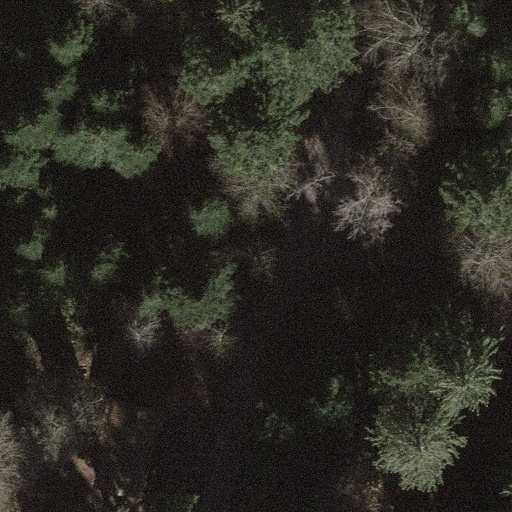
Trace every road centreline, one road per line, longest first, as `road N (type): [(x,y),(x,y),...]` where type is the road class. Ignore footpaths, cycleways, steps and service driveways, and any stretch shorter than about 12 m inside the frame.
road 1 (track): [(302,248),(249,411),(229,511)]
road 2 (track): [(394,0),(302,248)]
road 3 (track): [(302,248),(511,281)]
